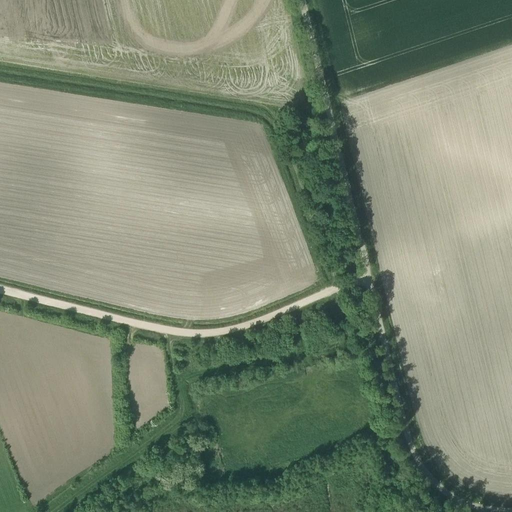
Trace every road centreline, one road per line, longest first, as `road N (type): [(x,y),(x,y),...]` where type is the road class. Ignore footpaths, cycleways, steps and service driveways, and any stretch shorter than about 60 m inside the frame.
road 1 (unclassified): [(301,0),(414,457),(442,491),(511,509)]
road 2 (track): [(0,65),(275,114),(337,290)]
road 3 (track): [(367,278),(214,334),(166,332),(0,290)]
